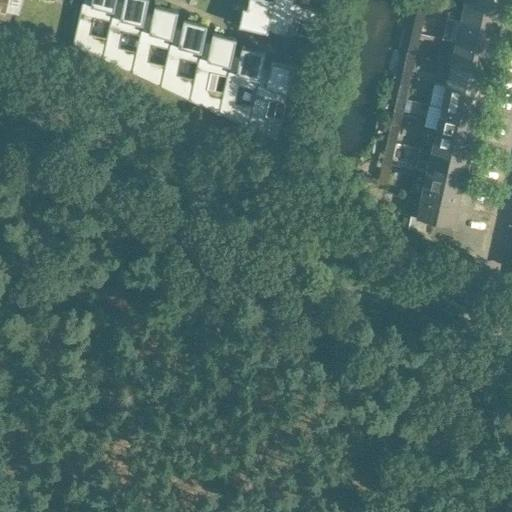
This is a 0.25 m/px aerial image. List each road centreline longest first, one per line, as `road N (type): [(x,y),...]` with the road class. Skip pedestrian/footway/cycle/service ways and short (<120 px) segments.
road 1 (unclassified): [(479,291),(0,63)]
road 2 (residential): [(479,291),(511,158)]
